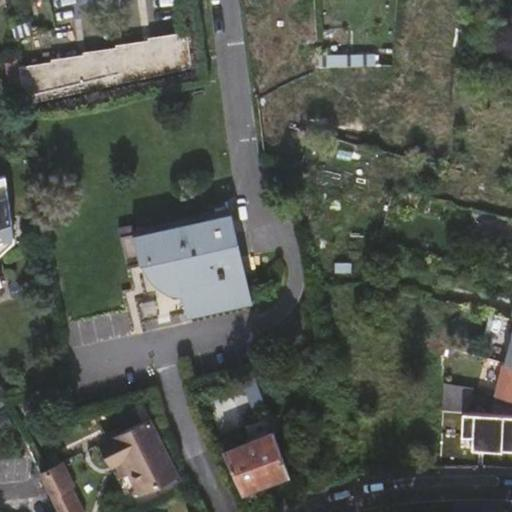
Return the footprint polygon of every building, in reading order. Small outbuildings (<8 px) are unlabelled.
[(30,22),(13,28),(16,38),(33,33),(30,22)] [(114,52),(117,83),(189,68),(185,36),(121,48),(121,51),(114,52)] [(76,59),(80,91),(117,83),(114,52),(88,55),(88,58),(76,59)] [(319,55),(320,69),(376,63),(376,54),(331,58),(330,54),(319,55)] [(18,57),(8,60),(11,81),(21,79),(20,68),(18,57)] [(21,79),(25,103),(80,91),(76,59),(54,62),(54,65),(20,68),(21,79)] [(0,288),(5,286),(11,284),(2,262),(6,257),(0,252),(0,250),(1,249),(1,245),(0,243),(0,239),(16,235),(5,173),(0,174),(0,288)] [(154,229),(135,233),(121,236),(128,269),(130,268),(158,263),(162,277),(169,288),(181,298),(184,314),(185,316),(236,305),(236,303),(224,251),(238,248),(231,213),(209,218),(208,213),(203,214),(204,219),(154,229)] [(119,228),(121,236),(135,233),(133,225),(119,228)] [(0,250),(0,252),(6,257),(17,241),(16,235),(0,239),(0,243),(1,245),(1,249),(0,250)] [(238,248),(224,251),(236,303),(236,305),(249,302),(238,248)] [(158,263),(130,268),(142,280),(160,290),(181,298),(169,288),(162,277),(158,263)] [(511,331),(503,366),(511,368),(511,331)] [(511,368),(503,366),(495,396),(511,400),(511,368)] [(260,396),(253,378),(240,381),(248,401),(252,399),(260,396)] [(440,391),(439,408),(459,410),(470,411),(473,394),(440,391)] [(265,409),(260,396),(252,399),(257,411),(265,409)] [(511,400),(495,396),(491,413),(511,415),(511,400)] [(142,404),(136,406),(144,422),(150,420),(142,404)] [(511,415),(491,413),(470,411),(459,410),(457,434),(468,435),(467,448),(497,451),(497,449),(511,450),(511,415)] [(243,440),(244,444),(272,433),(268,418),(244,428),(247,438),(243,440)] [(150,420),(144,422),(103,442),(120,477),(129,472),(139,492),(176,474),(150,420)] [(224,453),(240,492),(289,471),(272,433),(244,444),(224,453)] [(64,461),(42,471),(58,511),(84,511),(85,511),(72,485),(75,483),(64,461)] [(47,485),(42,473),(34,476),(39,489),(47,485)]
